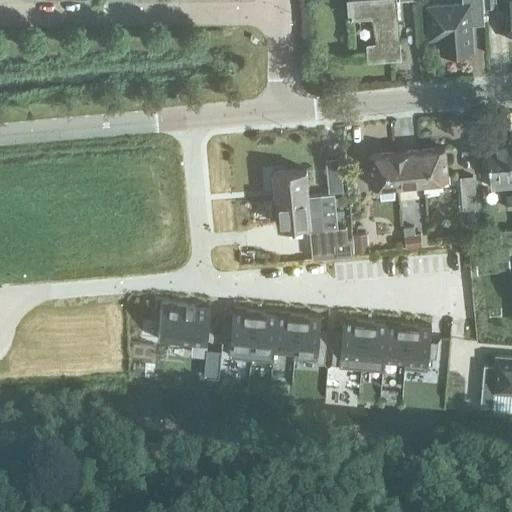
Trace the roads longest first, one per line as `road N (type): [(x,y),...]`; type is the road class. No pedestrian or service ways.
road 1 (residential): [(279,11),(0,14)]
road 2 (residential): [(204,284),(466,305)]
road 3 (unclassified): [(511,92),(280,110)]
road 4 (residential): [(0,301),(204,284)]
road 5 (unclassified): [(186,118),(0,135)]
road 6 (residential): [(186,118),(204,284)]
road 7 (unknown): [(239,114),(253,225),(272,235),(303,232)]
